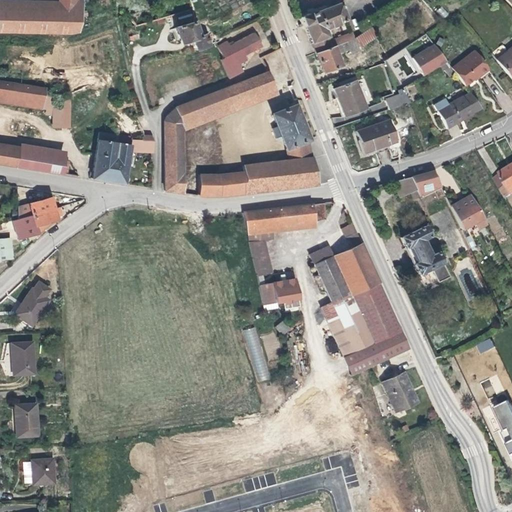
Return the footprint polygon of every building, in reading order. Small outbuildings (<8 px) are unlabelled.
[(0,8),(0,32),(67,34),(77,32),(81,0),(57,0),(56,9),(0,8)] [(342,11),(338,4),(317,12),(308,16),(307,14),(298,18),(301,27),(304,26),(315,53),(332,46),(330,40),(326,29),(338,24),(338,23),(346,20),(345,19),(346,18),(343,10),(342,11)] [(194,20),(191,10),(177,15),(180,25),(194,20)] [(197,36),(193,24),(192,22),(174,28),(179,43),(190,40),(193,50),(207,45),(203,35),(197,36)] [(332,46),(315,53),(318,63),(322,73),(340,65),(336,54),(347,50),(351,53),(359,50),(359,48),(376,37),(370,27),(353,38),(332,46)] [(330,40),(332,46),(353,38),(350,32),(330,40)] [(219,59),(227,79),(241,70),(238,63),(246,59),(243,55),(260,46),(253,33),(229,46),(227,41),(216,47),(221,58),(219,59)] [(432,45),(411,57),(415,66),(420,77),(443,63),(432,45)] [(501,45),(489,55),(511,82),(511,80),(511,45),(506,51),(501,45)] [(449,69),(462,87),(477,76),(478,77),(487,70),(473,51),(449,69)] [(443,63),(437,68),(440,72),(441,70),(447,77),(451,74),(443,63)] [(163,121),(163,142),(181,142),(181,132),(181,124),(273,88),(266,72),(265,72),(175,107),(165,117),(163,121)] [(0,101),(41,109),(41,106),(47,107),(46,113),(53,114),(61,114),(61,113),(61,97),(44,93),(44,89),(0,81),(0,101)] [(365,108),(354,81),(333,89),(336,99),(343,116),(365,108)] [(276,94),(273,88),(181,124),(181,132),(276,94)] [(387,110),(408,103),(404,93),(384,101),(387,110)] [(478,109),(467,93),(446,104),(442,99),(431,105),(443,128),(457,120),(478,109)] [(69,94),(61,97),(61,113),(68,113),(69,94)] [(285,147),(306,140),(294,107),(272,114),(277,127),(272,129),(274,135),(277,142),(282,140),(285,147)] [(88,110),(72,112),(74,138),(90,136),(88,110)] [(61,113),(61,114),(60,127),(68,127),(68,113),(61,113)] [(52,127),(60,127),(61,114),(53,114),(52,127)] [(388,120),(352,132),(360,154),(381,146),(395,141),(388,120)] [(0,142),(0,164),(67,175),(69,162),(63,161),(66,145),(20,138),(18,146),(0,142)] [(118,144),(112,183),(123,184),(126,169),(129,148),(153,150),(153,141),(135,141),(118,139),(117,144),(118,144)] [(310,158),(306,140),(285,147),(287,161),(310,158)] [(117,144),(96,141),(93,162),(91,179),(108,182),(112,183),(118,144),(117,144)] [(164,191),(182,194),(181,142),(163,142),(164,191)] [(198,175),(197,196),(221,196),(315,185),(310,158),(287,161),(241,166),(242,172),(242,178),(218,180),(218,175),(198,175)] [(511,167),(501,174),(511,193),(511,167)] [(432,172),(408,177),(415,190),(410,193),(413,199),(418,197),(440,188),(432,172)] [(511,194),(511,193),(501,174),(493,179),(505,198),(511,194)] [(408,177),(391,182),(399,198),(410,193),(415,190),(408,177)] [(460,201),(449,207),(461,231),(473,224),(476,230),(485,226),(469,196),(460,201)] [(17,207),(17,219),(52,209),(49,198),(42,200),(17,207)] [(309,205),(242,212),(242,213),(248,242),(263,239),(272,238),(272,233),(271,226),(311,222),(323,220),(321,204),(309,205)] [(61,216),(58,207),(52,209),(17,219),(12,220),(17,240),(37,234),(43,229),(49,225),(48,222),(56,220),(55,217),(58,217),(61,216)] [(311,222),(271,226),(272,233),(312,228),(311,222)] [(360,244),(351,224),(340,229),(344,239),(350,237),(354,247),(360,244)] [(422,226),(399,237),(404,247),(407,246),(415,262),(412,264),(419,277),(431,272),(438,283),(449,278),(444,267),(446,266),(438,252),(429,256),(421,239),(427,236),(422,226)] [(11,237),(0,238),(0,264),(2,264),(1,261),(13,260),(11,237)] [(248,242),(255,275),(261,274),(270,272),(263,239),(248,242)] [(377,282),(360,244),(354,247),(333,256),(349,295),(377,282)] [(415,262),(407,246),(404,247),(408,256),(412,264),(415,262)] [(309,256),(313,265),(331,257),(327,247),(309,256)] [(349,295),(333,256),(331,257),(313,265),(329,304),(319,308),(340,356),(399,330),(377,282),(349,295)] [(263,286),(258,287),(261,307),(274,304),(283,303),(284,309),(298,307),(293,279),(284,280),(284,278),(280,279),(280,281),(270,283),(271,284),(263,286)] [(31,289),(14,314),(18,317),(31,326),(48,300),(31,289)] [(284,320),(275,326),(282,335),(290,329),(284,320)] [(269,379),(257,327),(243,330),(256,382),(269,379)] [(491,338),(477,344),(480,353),(494,347),(491,338)] [(31,343),(10,344),(11,359),(12,375),(33,374),(31,343)] [(395,411),(414,403),(408,391),(410,387),(403,373),(383,383),(395,411)] [(511,405),(509,402),(486,416),(511,464),(511,405)] [(35,404),(13,405),(14,424),(15,437),(36,436),(35,404)] [(51,459),(30,460),(30,462),(32,483),(32,484),(53,483),(51,459)] [(32,483),(30,462),(22,462),(22,483),(26,483),(32,483)]
